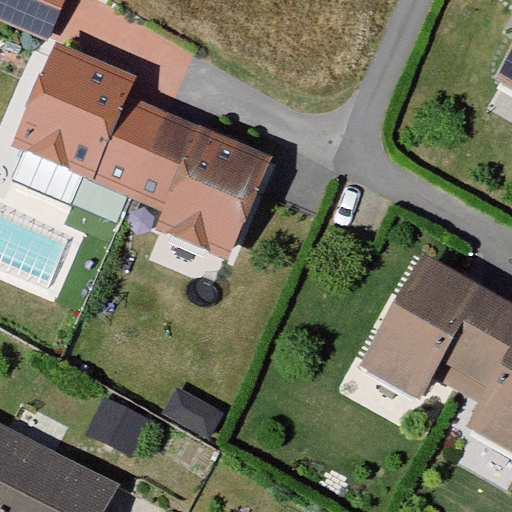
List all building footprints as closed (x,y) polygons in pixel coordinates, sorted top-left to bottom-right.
[(62,0),(0,0),(0,1),(0,34),(41,51),(62,0)] [(511,47),(485,98),(511,113),(511,47)] [(82,82),(44,66),(2,166),(124,217),(159,134),(115,116),(126,89),(86,72),(82,82)] [(143,248),(215,278),(258,177),(233,167),(237,157),(199,141),(195,150),(159,134),(124,217),(151,228),(143,248)] [(495,323),(410,276),(350,385),(411,419),(432,380),(456,393),(495,323)] [(511,474),(511,332),(495,323),(456,393),(478,405),(456,444),(511,474)] [(142,443),(95,419),(78,450),(125,475),(142,443)] [(106,511),(108,508),(0,450),(0,511),(106,511)]
